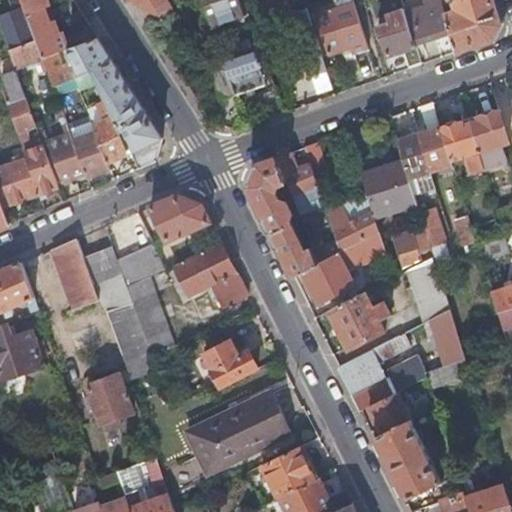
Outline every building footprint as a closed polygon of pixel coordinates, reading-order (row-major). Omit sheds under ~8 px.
[(9,0),(13,10),(0,14),(0,24),(9,49),(36,39),(27,13),(22,0),(9,0)] [(22,0),(27,13),(44,7),(45,7),(50,5),(48,0),(22,0)] [(132,0),(149,26),(171,11),(164,0),(132,0)] [(222,16),(243,9),(239,0),(202,0),(210,21),(212,25),(224,21),(222,16)] [(352,52),(367,47),(366,41),(353,1),(353,0),(335,0),(337,6),(316,13),(329,53),(350,46),(352,52)] [(415,43),(451,31),(441,0),(424,0),(426,3),(405,10),(415,43)] [(502,24),(494,0),(456,0),(457,1),(452,2),(450,0),(441,0),(451,31),(457,49),(494,36),(502,24)] [(27,13),(36,39),(43,56),(58,51),(67,48),(62,32),(59,33),(56,24),(51,26),(44,7),(27,13)] [(404,49),(409,66),(421,62),(415,43),(405,10),(405,8),(388,13),(393,31),(381,34),(387,54),(404,49)] [(245,14),(243,9),(222,16),(224,21),(245,14)] [(299,49),(318,43),(310,19),(291,25),(299,49)] [(58,51),(43,56),(54,86),(74,78),(95,71),(100,83),(108,100),(131,152),(138,167),(156,160),(162,138),(97,37),(69,47),(68,47),(73,61),(63,65),(58,51)] [(36,39),(9,49),(15,66),(43,56),(36,39)] [(226,65),(236,94),(268,83),(255,45),(240,51),(236,41),(220,47),(223,57),(226,65)] [(221,99),(236,94),(226,65),(211,70),(221,99)] [(36,125),(16,69),(1,74),(11,102),(7,103),(17,132),(36,125)] [(74,78),(77,87),(79,91),(100,83),(95,71),(74,78)] [(74,78),(54,86),(57,95),(77,87),(74,78)] [(270,116),(284,111),(275,88),(267,91),(264,101),(270,116)] [(131,152),(108,100),(97,105),(103,120),(93,124),(95,131),(107,162),(131,152)] [(427,129),(418,132),(430,170),(452,163),(450,159),(440,127),(433,101),(419,106),(427,129)] [(103,120),(97,105),(87,109),(89,115),(93,124),(103,120)] [(498,108),(469,117),(485,168),(507,162),(502,142),(508,141),(498,108)] [(95,131),(93,124),(89,115),(67,124),(68,124),(73,140),(95,131)] [(469,117),(440,127),(450,159),(468,154),(473,172),(485,168),(469,117)] [(73,140),(68,124),(63,126),(66,137),(56,140),(56,141),(59,150),(52,152),(62,181),(85,172),(73,140)] [(73,140),(85,172),(87,178),(110,169),(107,162),(95,131),(73,140)] [(397,139),(404,160),(409,176),(416,174),(421,191),(435,187),(430,170),(418,132),(397,139)] [(59,150),(56,141),(49,143),(52,152),(59,150)] [(58,188),(43,144),(36,147),(34,142),(29,144),(31,148),(24,151),(39,195),(58,188)] [(310,164),(314,173),(327,169),(317,142),(304,146),(310,164)] [(21,158),(0,165),(0,201),(2,208),(39,195),(24,151),(19,153),(21,158)] [(297,166),(291,151),(277,156),(287,182),(299,213),(313,207),(307,190),(318,186),(310,164),(309,162),(297,166)] [(294,274),(302,270),(318,261),(312,245),(307,232),(300,235),(292,219),(294,218),(293,213),(287,198),(283,195),(281,196),(278,191),(279,185),(287,182),(277,156),(259,162),(249,185),(294,274)] [(404,160),(361,173),(367,192),(373,210),(375,216),(417,203),(414,193),(409,176),(404,160)] [(507,162),(485,168),(487,173),(509,166),(507,162)] [(414,193),(421,191),(416,174),(409,176),(414,193)] [(373,210),(367,192),(339,206),(346,224),(373,210)] [(177,194),(148,206),(166,238),(167,240),(210,221),(202,204),(177,194)] [(511,207),(511,203),(497,207),(502,224),(511,220),(511,207)] [(435,205),(419,209),(430,245),(445,240),(435,205)] [(379,229),(375,216),(373,210),(346,224),(339,206),(326,210),(335,235),(340,249),(379,229)] [(462,244),(475,240),(473,234),(470,224),(467,213),(454,216),(462,244)] [(414,235),(423,232),(421,225),(412,228),(414,235)] [(428,248),(423,232),(414,235),(412,228),(391,235),(402,267),(421,257),(419,252),(428,248)] [(386,251),(379,229),(340,249),(318,261),(302,270),(318,301),(355,283),(342,260),(351,256),(356,266),(386,251)] [(312,245),(318,261),(340,249),(335,235),(312,245)] [(476,244),(481,260),(511,251),(505,235),(476,244)] [(71,307),(98,298),(83,256),(77,237),(51,248),(71,307)] [(247,295),(220,241),(200,251),(173,264),(189,294),(211,283),(223,306),(247,295)] [(154,243),(117,259),(127,287),(149,276),(165,268),(154,243)] [(131,379),(140,376),(157,370),(151,355),(127,287),(117,259),(111,245),(83,256),(98,298),(98,299),(100,298),(106,310),(131,379)] [(449,307),(433,254),(406,268),(422,322),(431,317),(449,307)] [(20,261),(0,270),(0,310),(3,309),(6,315),(13,313),(12,312),(17,310),(15,304),(33,297),(20,261)] [(127,287),(151,355),(173,345),(149,276),(127,287)] [(511,284),(491,291),(502,328),(511,324),(511,284)] [(372,304),(365,289),(329,308),(349,348),(385,330),(380,319),(390,314),(383,299),(372,304)] [(465,357),(449,307),(431,317),(446,364),(465,357)] [(8,323),(7,321),(0,323),(0,379),(42,366),(33,337),(15,343),(8,323)] [(406,344),(400,332),(339,364),(361,408),(369,404),(397,391),(427,376),(425,372),(442,366),(439,358),(423,365),(420,358),(388,374),(379,358),(406,344)] [(242,375),(257,367),(249,350),(239,355),(231,341),(205,353),(221,385),(242,375)] [(469,371),(465,357),(446,364),(442,366),(425,372),(427,376),(431,389),(470,374),(469,371)] [(257,368),(257,367),(242,375),(257,368)] [(86,399),(91,413),(97,411),(101,424),(132,412),(118,374),(88,385),(92,397),(86,399)] [(128,381),(132,392),(144,387),(140,376),(131,379),(128,381)] [(397,391),(369,404),(383,432),(411,418),(397,391)] [(291,434),(279,410),(270,392),(186,430),(206,473),(281,439),(291,434)] [(436,405),(411,418),(418,433),(431,427),(434,434),(436,433),(444,431),(436,405)] [(383,432),(374,436),(406,498),(442,480),(418,433),(411,418),(383,432)] [(448,471),(457,468),(444,431),(436,433),(448,471)] [(262,463),(279,497),(280,496),(314,479),(298,446),(262,463)] [(131,511),(174,511),(173,507),(155,457),(145,461),(158,496),(149,499),(140,502),(127,468),(117,471),(120,481),(126,497),(131,511)] [(68,511),(71,511),(53,459),(32,466),(47,511),(68,511)] [(127,468),(140,502),(149,499),(136,464),(127,468)] [(96,479),(100,489),(120,481),(117,471),(96,479)] [(280,496),(287,511),(331,511),(332,511),(317,478),(314,479),(280,496)] [(511,511),(511,508),(509,500),(504,484),(465,496),(470,511),(511,511)] [(470,511),(465,496),(464,491),(441,499),(444,511),(470,511)] [(131,511),(126,497),(105,504),(107,511),(131,511)] [(107,511),(105,504),(100,506),(99,502),(71,511),(107,511)] [(355,511),(351,503),(332,511),(331,511),(355,511)]
